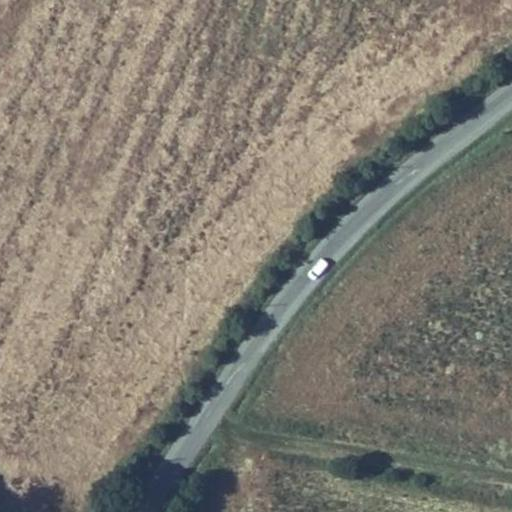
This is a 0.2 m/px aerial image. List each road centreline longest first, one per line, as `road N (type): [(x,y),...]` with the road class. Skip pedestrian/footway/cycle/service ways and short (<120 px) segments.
road 1 (tertiary): [(511,95),(420,166),(312,269),(139,511)]
road 2 (track): [(511,479),(205,419)]
